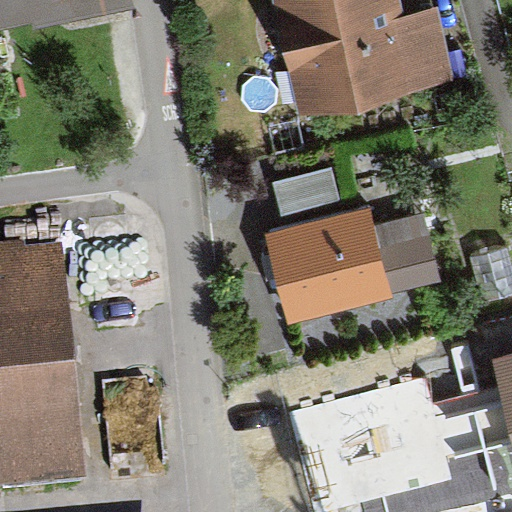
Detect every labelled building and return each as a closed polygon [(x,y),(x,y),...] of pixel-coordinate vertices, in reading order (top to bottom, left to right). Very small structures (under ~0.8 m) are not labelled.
[(0,0),(0,28),(36,21),(38,28),(134,8),(132,0),(0,0)] [(398,0),(273,0),(300,118),(457,82),(441,9),(403,18),(398,0)] [(331,167),(271,181),(279,216),(339,201),(331,167)] [(370,209),(264,236),(288,326),(390,300),(388,291),(440,277),(424,215),(375,227),(370,209)] [(70,283),(0,288),(0,487),(88,479),(70,283)] [(511,357),(497,361),(511,420),(511,357)] [(91,389),(90,464),(166,465),(168,390),(91,389)]
